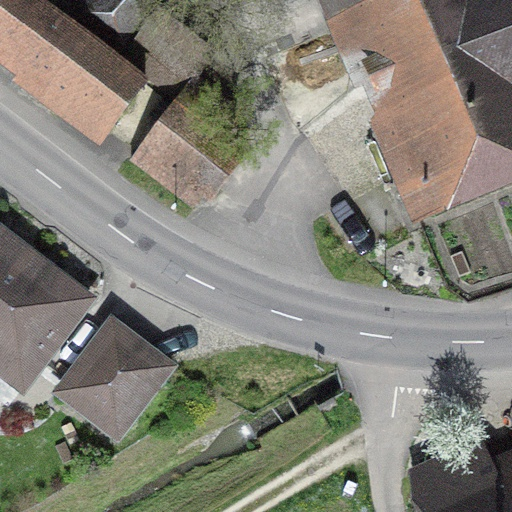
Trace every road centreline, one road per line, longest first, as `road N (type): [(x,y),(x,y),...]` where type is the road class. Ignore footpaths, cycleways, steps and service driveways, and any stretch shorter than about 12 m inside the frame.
road 1 (tertiary): [(0,143),(145,255),(266,312),(396,341)]
road 2 (track): [(390,422),(239,511)]
road 3 (residential): [(396,341),(395,511)]
